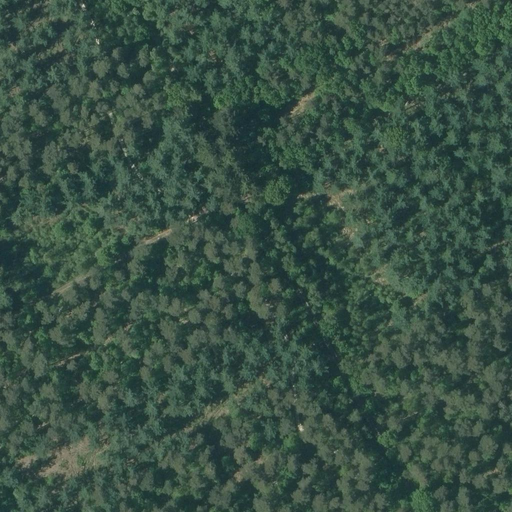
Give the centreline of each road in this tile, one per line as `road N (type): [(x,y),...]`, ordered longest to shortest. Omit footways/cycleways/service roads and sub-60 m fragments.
road 1 (track): [(0,328),(286,177),(511,45)]
road 2 (track): [(192,116),(415,511)]
road 3 (track): [(395,0),(192,116)]
road 4 (track): [(126,0),(192,116)]
